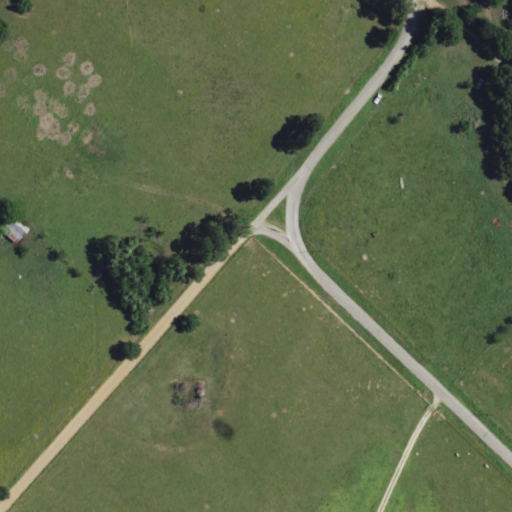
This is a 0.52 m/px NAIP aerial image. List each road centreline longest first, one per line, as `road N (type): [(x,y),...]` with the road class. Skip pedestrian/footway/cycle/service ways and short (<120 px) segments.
road 1 (residential): [(0,511),(266,208)]
road 2 (residential): [(511,459),(315,267),(266,208)]
road 3 (residential): [(266,208),(406,38),(412,0)]
road 4 (residential): [(379,72),(508,166)]
